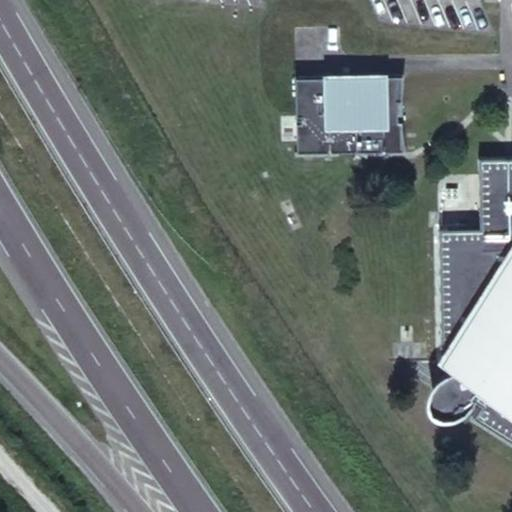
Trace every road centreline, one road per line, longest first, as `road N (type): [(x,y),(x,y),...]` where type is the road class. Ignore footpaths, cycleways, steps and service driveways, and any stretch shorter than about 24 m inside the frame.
road 1 (motorway): [(319,511),(215,365),(0,8)]
road 2 (motorway): [(0,207),(193,511)]
road 3 (motorway): [(0,366),(134,511)]
